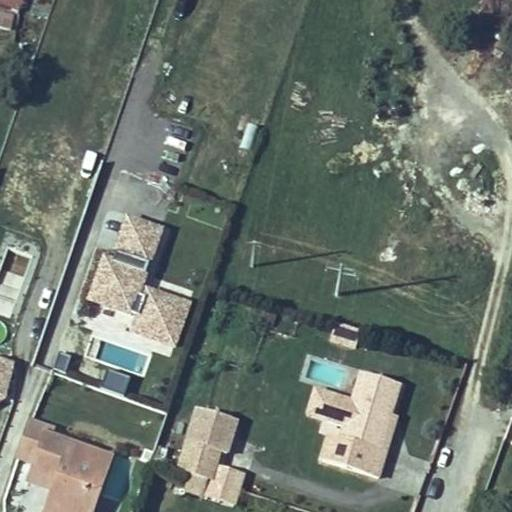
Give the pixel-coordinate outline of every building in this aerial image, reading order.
[(0,0),(0,24),(12,29),(22,0),(0,0)] [(252,150),(257,128),(245,126),(240,147),(252,150)] [(158,224),(122,212),(108,257),(102,254),(88,293),(135,309),(127,333),(166,347),(182,300),(136,284),(158,224)] [(329,342),(354,350),(360,332),(334,324),(329,342)] [(402,395),(363,382),(342,448),(348,450),(340,478),(379,490),(388,462),(381,460),(392,426),(402,395)] [(240,421),(193,406),(173,469),(241,491),(246,474),(242,472),(243,470),(215,461),(220,444),(231,447),(240,421)] [(392,426),(381,460),(388,462),(399,428),(392,426)] [(53,490),(45,511),(90,511),(110,458),(69,444),(44,436),(32,472),(62,483),(60,490),(53,487),(53,490)] [(32,472),(29,481),(53,490),(53,487),(60,490),(62,483),(32,472)]
